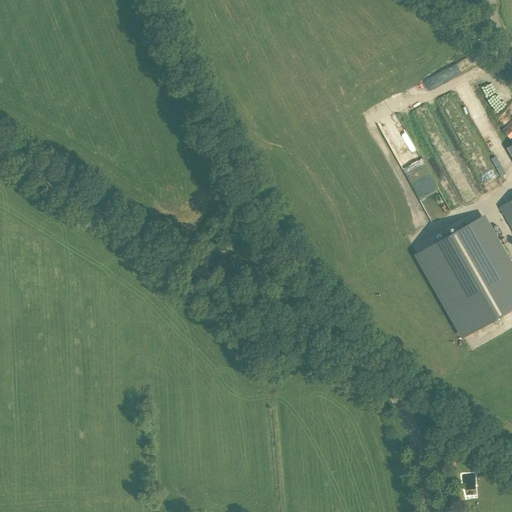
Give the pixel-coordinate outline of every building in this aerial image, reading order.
[(482,86),(477,89),(482,99),(488,96),(482,86)] [(511,139),(511,119),(502,129),(511,139)] [(369,188),(359,172),(347,181),(357,196),(369,188)] [(511,200),(501,207),(511,226),(511,200)] [(511,307),(511,263),(483,212),(413,252),(461,337),(511,307)]
